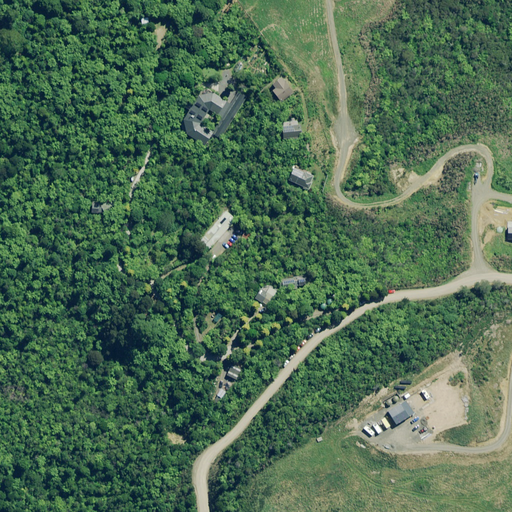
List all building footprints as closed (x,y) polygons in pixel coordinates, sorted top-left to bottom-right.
[(243,65),(237,63),(234,71),(240,73),(243,65)] [(293,92),(281,78),(273,84),(276,88),(272,91),(281,102),(293,92)] [(226,100),(209,90),(207,94),(199,95),(193,105),(189,102),(186,108),(189,110),(181,124),(186,126),(183,132),(205,145),(213,132),(200,125),(209,110),(218,115),(219,114),(223,116),(219,123),(220,124),(214,135),(220,139),(246,98),(238,93),(231,103),(226,100)] [(301,137),(300,125),(288,126),(282,126),(283,139),(301,137)] [(304,172),(304,173),(293,169),(289,180),(309,189),(312,183),(310,182),(313,175),(304,172)] [(100,205),(91,204),(90,213),(99,213),(100,205)] [(236,220),(226,211),(203,236),(212,245),(236,220)] [(260,289),(258,292),(255,298),(262,302),(266,296),(263,295),(265,292),(260,289)] [(231,364),(226,374),(236,379),(241,369),(231,364)] [(221,389),(217,394),(222,398),(226,393),(221,389)]
